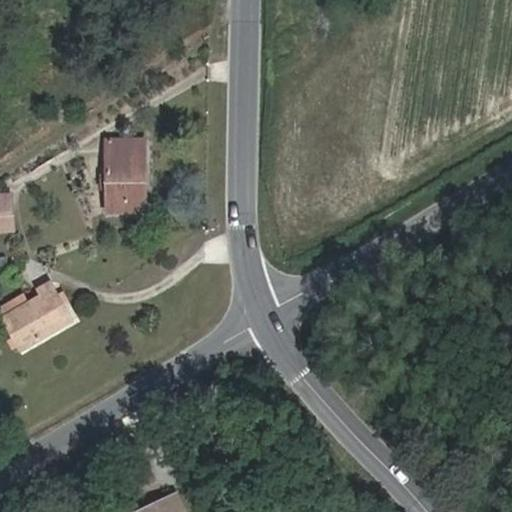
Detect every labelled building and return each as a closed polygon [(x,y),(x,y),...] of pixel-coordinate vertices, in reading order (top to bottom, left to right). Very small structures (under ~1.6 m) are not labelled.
[(145,212),(145,141),(106,141),(107,179),(113,179),(114,187),(107,187),(107,212),(145,212)] [(0,232),(14,231),(10,195),(0,196),(0,232)] [(1,321),(19,351),(73,320),(52,283),(37,292),(41,298),(28,305),(1,321)] [(28,305),(23,296),(0,309),(0,319),(1,321),(28,305)] [(180,511),(173,497),(139,511),(180,511)]
